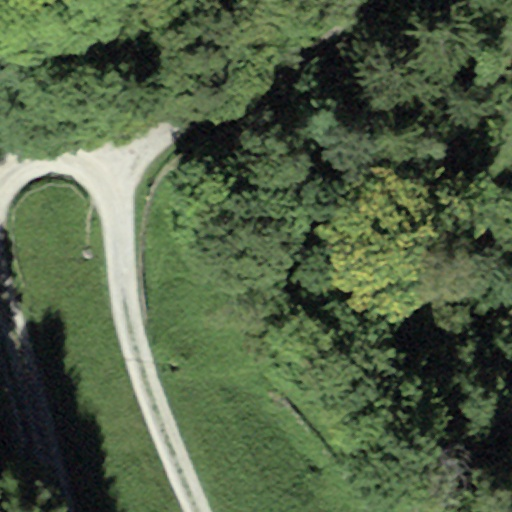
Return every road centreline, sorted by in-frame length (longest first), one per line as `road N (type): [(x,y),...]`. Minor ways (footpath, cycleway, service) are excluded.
road 1 (track): [(99,178),(116,210),(147,382),(198,511)]
road 2 (track): [(58,511),(0,284)]
road 3 (track): [(213,104),(320,42),(370,0)]
road 4 (track): [(99,178),(213,104)]
